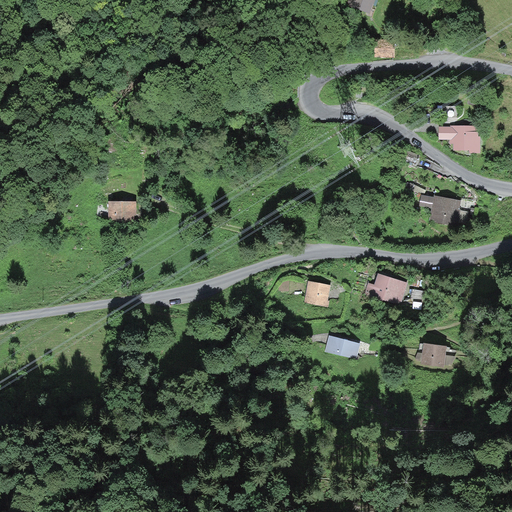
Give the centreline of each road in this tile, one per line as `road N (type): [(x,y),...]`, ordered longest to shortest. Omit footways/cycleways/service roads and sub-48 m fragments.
road 1 (unclassified): [(511,246),(432,259),(301,254),(191,290),(0,317)]
road 2 (unclassified): [(511,69),(470,62),(345,67),(309,83),(307,102),(320,112),(390,124),(461,175),(511,188)]
road 3 (track): [(315,253),(144,198)]
